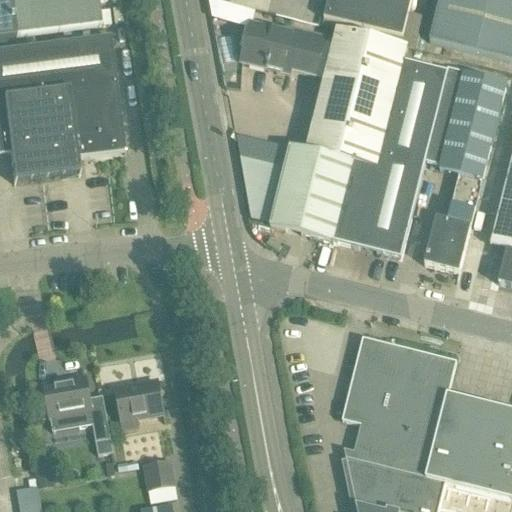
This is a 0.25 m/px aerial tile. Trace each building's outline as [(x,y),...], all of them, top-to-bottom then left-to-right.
[(14,28),(10,0),(0,0),(0,41),(14,40),(13,28),(14,28)] [(10,0),(14,28),(13,28),(14,40),(100,29),(96,0),(10,0)] [(423,20),(407,16),(411,0),(328,0),(323,22),(324,22),(322,30),(336,34),(409,52),(416,53),(423,20)] [(511,67),(511,0),(439,0),(428,47),(511,67)] [(255,15),(208,3),(212,22),(245,30),(250,31),(245,52),(241,66),(290,78),(291,74),(315,80),(325,42),(286,32),(285,34),(252,26),(255,15)] [(405,67),(409,52),(336,34),(306,156),(289,152),(269,231),(332,247),(352,168),(375,174),(402,66),(405,67)] [(76,159),(123,153),(108,40),(0,54),(0,159),(9,159),(13,187),(78,179),(76,159)] [(352,168),(332,247),(400,263),(405,243),(406,238),(410,222),(424,168),(440,172),(464,78),(459,77),(448,74),(447,77),(405,67),(402,66),(375,174),(352,168)] [(464,78),(440,172),(439,175),(459,180),(447,226),(435,223),(424,269),(458,278),(480,193),(479,193),(505,89),(464,78)] [(511,165),(490,250),(505,254),(496,288),(511,292),(511,165)] [(362,344),(342,425),(355,429),(348,455),(344,454),(346,464),(353,498),(353,499),(355,499),(357,499),(359,500),(361,500),(361,501),(359,510),(355,509),(355,511),(511,511),(511,436),(485,430),(494,393),(452,383),(452,382),(456,366),(424,358),(363,343),(362,344)] [(113,457),(110,442),(102,399),(88,402),(84,381),(43,389),(52,435),(92,427),(98,460),(113,457)] [(137,422),(162,418),(157,385),(115,392),(123,434),(138,431),(137,422)] [(148,495),(175,490),(171,465),(144,470),(148,495)]
